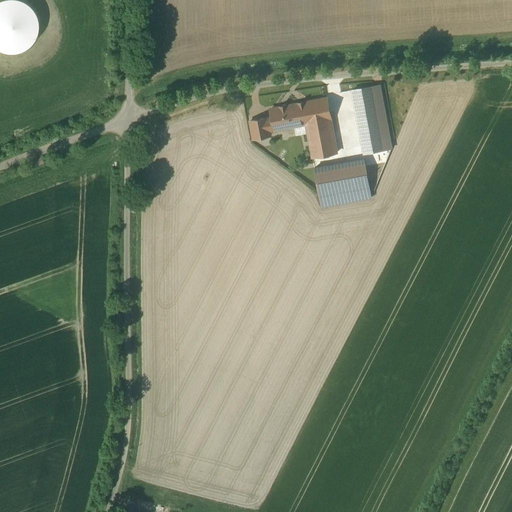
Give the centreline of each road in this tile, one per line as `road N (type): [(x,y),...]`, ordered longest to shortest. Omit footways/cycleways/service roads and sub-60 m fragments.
road 1 (unclassified): [(104,511),(124,416),(125,120)]
road 2 (unclassified): [(125,120),(247,85),(511,62)]
road 3 (unclassified): [(0,167),(125,120)]
road 4 (unclassified): [(131,0),(125,120)]
